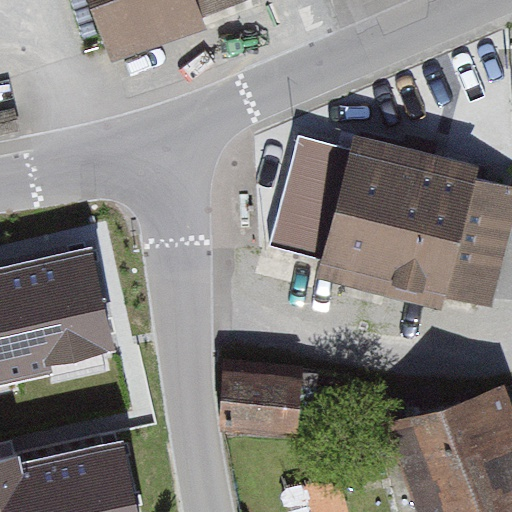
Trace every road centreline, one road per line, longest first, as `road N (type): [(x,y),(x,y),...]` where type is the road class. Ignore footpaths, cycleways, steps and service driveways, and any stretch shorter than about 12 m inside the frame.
road 1 (residential): [(167,167),(246,100),(491,0)]
road 2 (residential): [(215,511),(167,167)]
road 3 (residential): [(0,183),(88,166),(167,167)]
